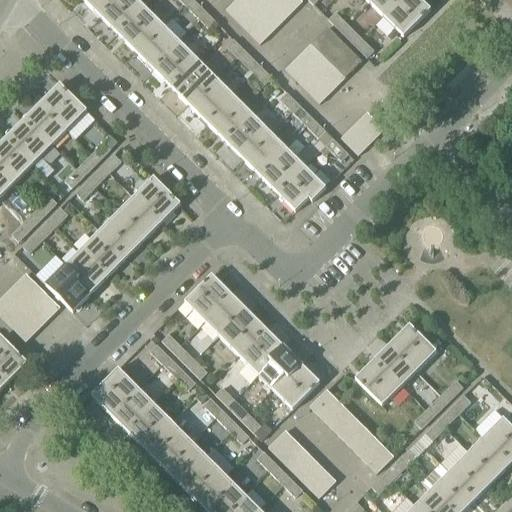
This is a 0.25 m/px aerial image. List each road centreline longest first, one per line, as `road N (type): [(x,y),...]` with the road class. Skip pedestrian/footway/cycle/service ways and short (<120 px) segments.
road 1 (residential): [(0,477),(36,417),(232,222)]
road 2 (residential): [(232,222),(18,0)]
road 3 (residential): [(421,152),(305,271),(282,272),(232,222)]
road 4 (residential): [(511,59),(421,152)]
road 5 (residential): [(511,243),(421,152)]
